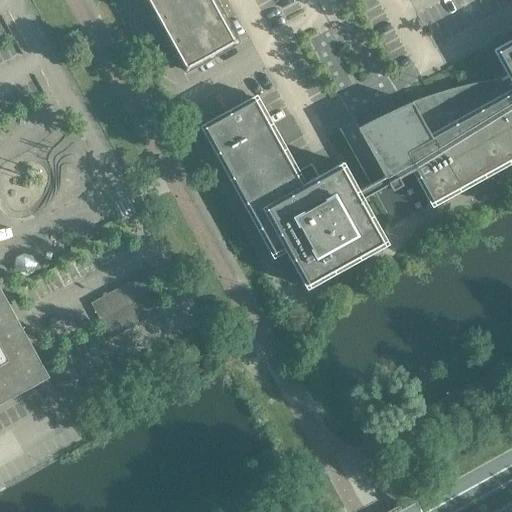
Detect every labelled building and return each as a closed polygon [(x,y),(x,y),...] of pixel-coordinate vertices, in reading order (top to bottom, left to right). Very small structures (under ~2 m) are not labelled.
[(146,0),(187,73),(239,44),(215,0),(146,0)] [(369,185),(376,198),(392,226),(511,160),(511,42),(497,51),(511,76),(501,81),(500,79),(470,85),(440,93),(412,103),(392,112),(391,111),(390,110),(389,109),(388,108),(386,108),(385,108),(383,109),(381,110),(380,111),(379,112),(379,113),(379,114),(379,116),(379,117),(358,128),(385,177),(377,181),(369,185)] [(287,248),(308,286),(385,243),(364,204),(357,192),(343,166),(342,166),(341,166),(316,180),(310,169),(298,175),(256,99),(255,98),(203,128),(274,255),(287,248)] [(357,192),(364,204),(376,198),(369,185),(357,192)] [(0,405),(51,382),(0,275),(0,405)] [(160,315),(140,276),(94,299),(114,338),(160,315)]
